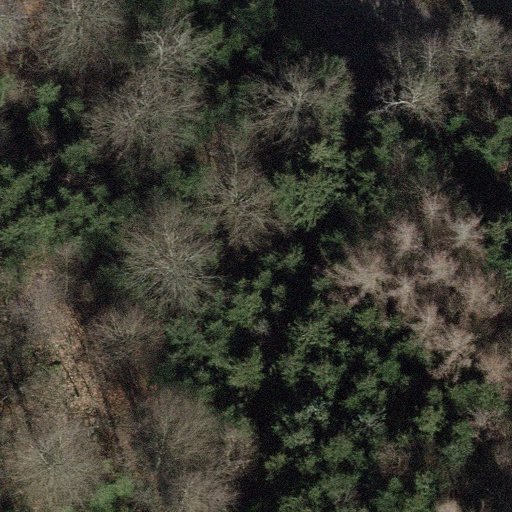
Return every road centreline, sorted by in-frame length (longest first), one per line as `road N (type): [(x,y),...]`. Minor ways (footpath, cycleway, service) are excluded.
road 1 (track): [(352,61),(351,161),(265,415),(260,451),(274,511)]
road 2 (track): [(352,61),(421,148),(511,223)]
road 3 (track): [(511,67),(344,0)]
